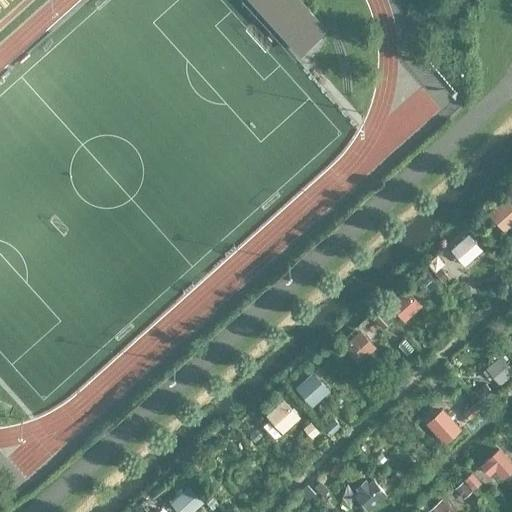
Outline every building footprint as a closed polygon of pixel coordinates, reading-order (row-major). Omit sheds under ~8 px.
[(298,0),(250,0),(299,56),(326,30),(298,0)] [(489,211),(506,231),(511,225),(511,200),(507,195),(489,211)] [(452,246),(467,264),(485,249),(469,231),(452,246)] [(447,246),(429,262),(448,283),(466,268),(447,246)] [(390,303),(406,320),(424,304),(407,286),(390,303)] [(362,327),(343,343),(360,361),(378,345),(362,327)] [(511,364),(505,354),(482,369),(495,387),(511,375),(511,364)] [(317,370),(297,386),(312,405),(332,390),(317,370)] [(266,413),(284,431),(302,414),(284,396),(266,413)] [(445,443),(463,427),(444,406),(426,421),(445,443)] [(511,457),(502,444),(480,461),(496,482),(511,469),(511,457)] [(473,470),(455,486),(464,496),(482,480),(473,470)] [(389,493),(375,475),(354,491),(368,509),(389,493)] [(191,488),(172,505),(177,511),(200,511),(207,507),(191,488)] [(424,511),(458,511),(443,495),(425,511),(424,511)]
